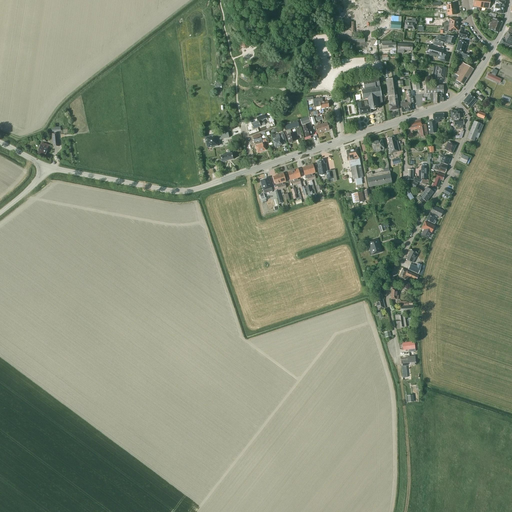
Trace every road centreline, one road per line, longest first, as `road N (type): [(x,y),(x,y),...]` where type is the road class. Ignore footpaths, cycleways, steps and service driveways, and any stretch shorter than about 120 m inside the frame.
road 1 (tertiary): [(49,167),(190,189),(455,100)]
road 2 (residential): [(400,371),(389,279),(458,151),(468,121),(455,100)]
road 3 (track): [(404,511),(400,371)]
